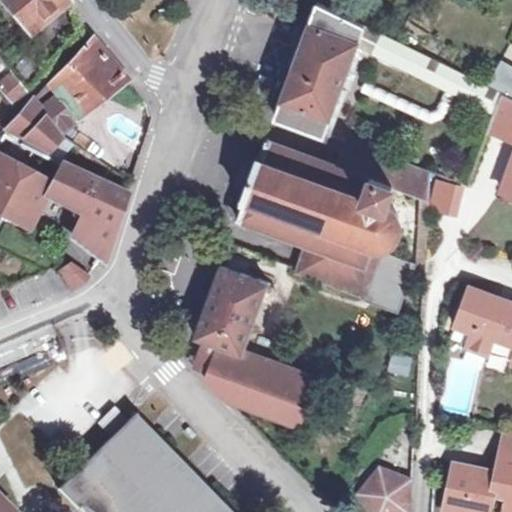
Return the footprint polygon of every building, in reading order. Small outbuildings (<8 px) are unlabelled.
[(3,0),(28,32),(67,0),(3,0)] [(358,46),(365,25),(318,3),(275,115),(325,134),(342,89),(344,89),(352,69),(349,68),(358,46)] [(383,34),(365,25),(358,46),(373,54),(383,34)] [(398,41),(383,34),(373,54),(399,67),(403,60),(417,67),(414,74),(427,81),(437,60),(398,41)] [(8,129),(24,138),(52,154),(62,141),(44,118),(46,115),(62,137),(82,122),(78,117),(127,80),(93,38),(30,103),(8,127),(8,129)] [(27,91),(46,71),(29,56),(13,73),(0,87),(14,102),(26,90),(27,91)] [(403,60),(399,67),(414,74),(417,67),(403,60)] [(489,86),(437,60),(427,81),(495,114),(502,93),(496,90),(489,86)] [(502,62),(489,86),(496,90),(502,93),(511,97),(511,66),(510,66),(502,62)] [(2,70),(0,71),(0,86),(0,87),(13,73),(7,66),(2,70)] [(511,97),(502,93),(495,114),(493,118),(489,131),(511,138),(511,177),(507,192),(511,193),(511,97)] [(353,128),(349,141),(375,150),(379,137),(353,128)] [(48,158),(20,143),(4,135),(0,142),(0,206),(32,224),(34,225),(51,192),(84,215),(80,222),(93,227),(81,244),(103,260),(110,261),(130,194),(64,165),(56,162),(53,160),(48,158)] [(24,138),(20,143),(48,158),(52,154),(24,138)] [(378,247),(381,247),(383,247),(385,246),(387,246),(389,245),(391,244),(393,242),(395,241),(396,239),(398,237),(399,236),(400,233),(401,231),(401,229),(402,227),(402,225),(402,222),(402,220),(401,218),(400,216),(399,214),(398,212),(397,210),(396,208),(394,207),(392,205),(390,204),(388,203),(386,202),(392,185),(430,198),(430,173),(430,170),(375,150),(349,141),(347,140),(346,142),(337,167),(270,142),(264,158),(259,157),(245,197),(249,199),(240,219),(307,243),(298,267),(297,269),(377,298),(377,297),(396,256),(369,246),(370,245),(372,246),(374,247),(376,247),(378,247)] [(377,297),(377,298),(376,302),(399,311),(416,263),(396,256),(377,297)] [(84,286),(84,285),(87,282),(91,276),(82,268),(79,269),(71,263),(60,270),(73,292),(78,290),(84,286)] [(242,351),(268,281),(223,265),(190,351),(226,370),(234,349),(242,351)] [(511,308),(500,304),(501,300),(473,289),(458,327),(475,333),(469,349),(491,357),(496,342),(511,347),(511,308)] [(405,373),(408,355),(390,353),(388,370),(405,373)] [(21,422),(33,434),(48,420),(36,407),(21,422)] [(234,511),(139,413),(130,422),(116,409),(101,424),(114,437),(60,489),(79,509),(84,504),(91,511),(234,511)] [(511,432),(507,432),(503,450),(509,451),(511,451),(511,432)] [(509,451),(503,450),(499,470),(505,471),(509,451)] [(505,471),(499,470),(498,478),(454,469),(445,511),(492,511),(495,495),(507,497),(503,511),(511,511),(511,451),(509,451),(505,471)] [(412,511),(414,478),(380,465),(358,492),(370,511),(412,511)] [(16,511),(0,494),(0,511),(16,511)]
